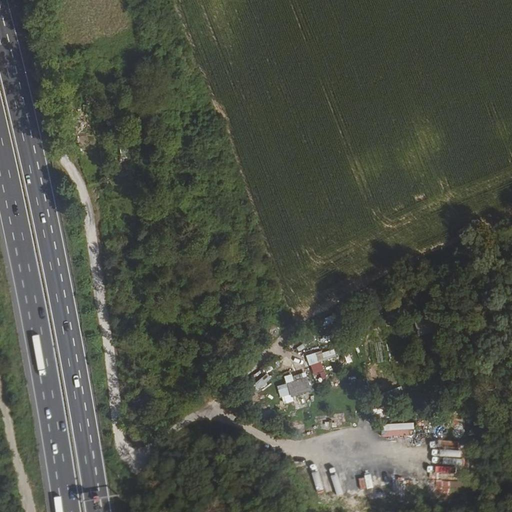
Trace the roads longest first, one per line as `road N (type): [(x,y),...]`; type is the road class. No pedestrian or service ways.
road 1 (trunk): [(97,511),(0,28)]
road 2 (trunk): [(0,150),(64,511)]
